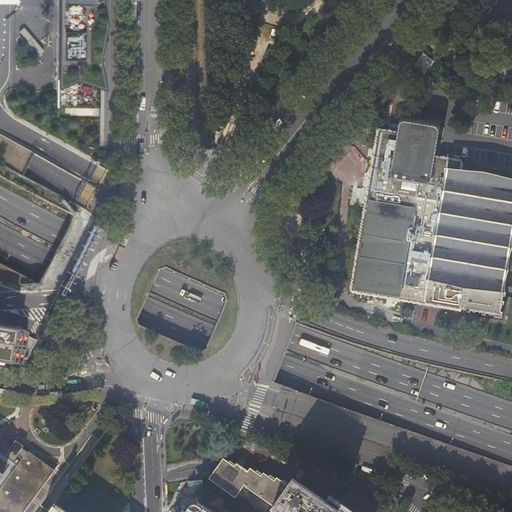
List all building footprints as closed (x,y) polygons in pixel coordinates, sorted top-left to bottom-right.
[(55,0),(54,98),(78,86),(103,98),(103,0),(55,0)] [(414,65),(424,73),(433,62),(423,54),(414,65)] [(443,169),(458,171),(460,162),(440,159),(434,158),(441,121),(440,119),(440,118),(438,116),(435,115),(405,110),(404,110),(402,111),(401,112),(400,114),(396,137),(393,136),(393,134),(382,132),(379,153),(376,152),(375,160),(378,161),(376,169),(375,175),(372,175),(370,187),(373,188),(373,190),(371,190),(370,194),(437,206),(443,169)] [(437,206),(370,194),(369,205),(362,245),(355,244),(347,292),(359,294),(360,289),(459,306),(459,309),(466,310),(465,312),(469,312),(470,310),(482,312),(482,314),(485,315),(485,313),(494,314),(494,316),(501,318),(502,312),(500,311),(501,304),(503,304),(504,301),(502,301),(503,296),(505,296),(505,292),(502,292),(511,232),(511,180),(458,171),(443,169),(437,206)] [(0,358),(26,362),(40,335),(0,328),(0,358)] [(12,451),(18,443),(9,437),(3,444),(12,451)] [(0,511),(23,511),(54,470),(18,443),(12,451),(3,444),(0,448),(0,511)] [(229,462),(223,458),(208,479),(234,498),(243,485),(273,507),(272,509),(276,511),(352,511),(329,495),(325,501),(310,491),(292,479),(289,484),(283,480),(282,481),(277,478),(276,479),(270,475),(269,477),(263,473),(262,474),(257,471),(256,472),(250,468),(248,471),(237,463),(235,465),(230,461),(229,462)]
